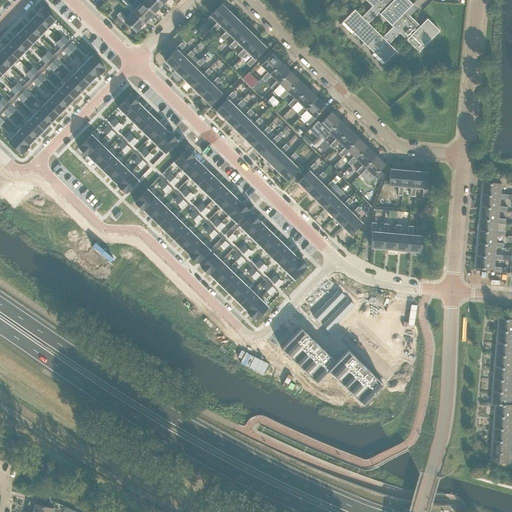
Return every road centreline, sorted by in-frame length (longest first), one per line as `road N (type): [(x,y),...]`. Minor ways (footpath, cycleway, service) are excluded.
road 1 (trunk): [(363,511),(170,416),(0,303)]
road 2 (residential): [(340,258),(274,330),(250,334),(51,156)]
road 3 (trunk): [(0,327),(160,433),(315,511)]
road 4 (residential): [(463,156),(394,143),(244,0)]
road 5 (residential): [(340,258),(142,65)]
road 6 (unclassified): [(175,511),(0,406)]
road 7 (tertiary): [(431,474),(446,397),(451,292)]
road 8 (tertiary): [(463,156),(477,0)]
road 9 (tertiary): [(451,292),(463,156)]
road 10 (residential): [(142,65),(51,156)]
